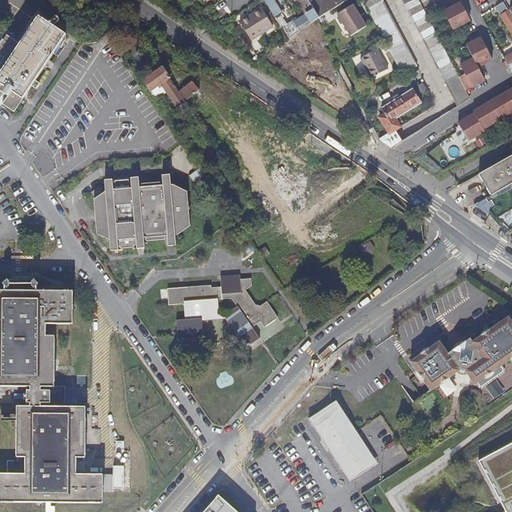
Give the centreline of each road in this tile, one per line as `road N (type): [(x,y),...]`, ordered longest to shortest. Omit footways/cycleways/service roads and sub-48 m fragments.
road 1 (secondary): [(474,238),(128,0)]
road 2 (residential): [(178,511),(317,353),(474,238)]
